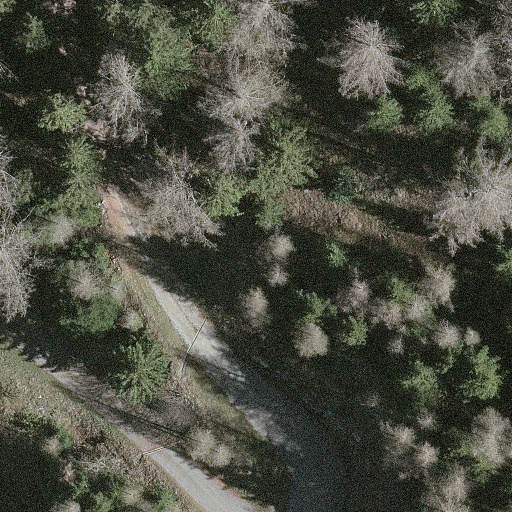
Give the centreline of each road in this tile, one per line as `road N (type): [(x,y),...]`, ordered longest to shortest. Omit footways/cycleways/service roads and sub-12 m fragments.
road 1 (track): [(321,511),(306,469),(132,238),(90,129),(63,0)]
road 2 (track): [(0,312),(218,511)]
